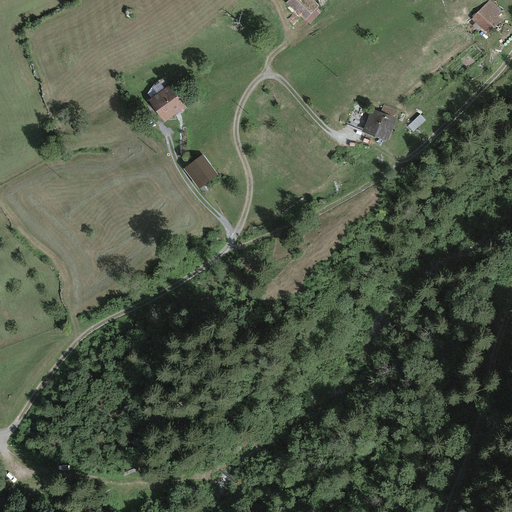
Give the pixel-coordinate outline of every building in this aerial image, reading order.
[(313,0),(286,0),(286,1),(305,20),(319,6),(313,0)] [(503,13),(485,0),(469,21),(486,35),(503,13)] [(173,84),(153,99),(166,117),(186,103),(173,84)] [(394,118),(372,111),(366,128),(387,136),(394,118)] [(201,154),(185,166),(200,185),(216,173),(201,154)]
